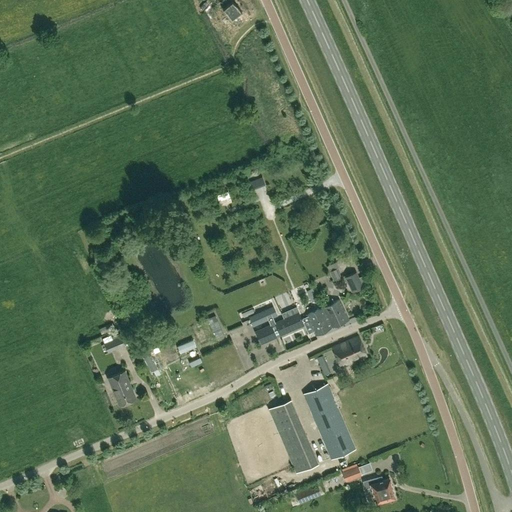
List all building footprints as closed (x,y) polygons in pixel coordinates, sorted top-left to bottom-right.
[(223,9),(231,20),(241,12),(232,1),(223,9)] [(337,268),(329,272),(333,282),(341,278),(337,268)] [(363,286),(356,272),(345,277),(351,291),(363,286)] [(272,301),(276,311),(284,308),(281,298),(272,301)] [(340,299),(321,307),(331,329),(350,320),(340,299)] [(273,318),(277,316),(273,306),(248,317),(253,327),(268,320),(273,318)] [(306,316),(302,318),(304,322),(308,321),(315,336),(331,329),(321,307),(305,314),(306,316)] [(274,334),(276,337),(289,331),(305,324),(304,322),(302,318),(299,312),(275,322),(273,318),(268,320),(270,325),(274,334)] [(216,316),(208,319),(216,338),(224,334),(216,316)] [(115,329),(112,323),(99,329),(101,334),(115,329)] [(261,344),(276,337),(274,334),(270,325),(255,331),(261,344)] [(108,353),(124,346),(119,333),(111,336),(111,335),(102,339),(108,353)] [(340,367),(367,357),(358,336),(332,348),(340,367)] [(193,339),(177,346),(180,353),(196,346),(193,339)] [(149,352),(141,355),(148,371),(156,368),(149,352)] [(324,374),(329,372),(322,355),(316,357),(324,374)] [(193,369),(164,383),(171,397),(200,383),(193,369)] [(107,378),(119,405),(136,398),(125,371),(107,378)] [(328,383),(302,394),(330,460),(356,448),(328,383)] [(318,464),(291,399),(269,408),(296,473),(318,464)] [(348,411),(342,414),(352,438),(353,440),(359,438),(348,411)] [(346,481),(361,475),(358,466),(342,473),(346,481)] [(374,498),(375,503),(395,497),(389,478),(379,481),(378,477),(370,479),(371,483),(370,483),(372,490),(368,492),(370,499),(374,498)] [(299,503),(321,494),(317,483),(294,492),(299,503)]
